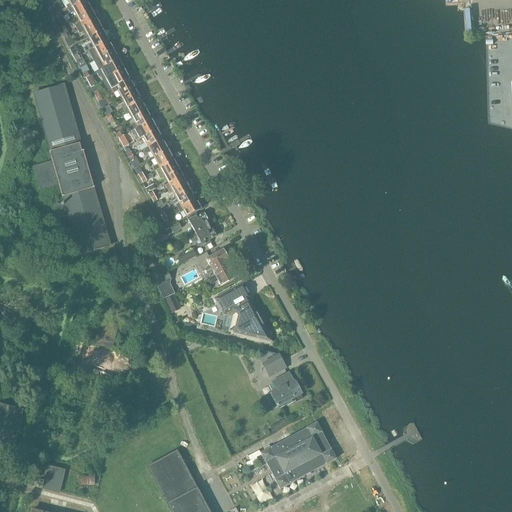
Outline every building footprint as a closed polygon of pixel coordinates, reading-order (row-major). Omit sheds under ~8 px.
[(53,0),(45,5),(47,9),(57,3),(55,0),(53,0)] [(66,7),(69,11),(86,1),(85,0),(66,0),(62,3),(65,8),(66,7)] [(74,12),(78,18),(91,11),(86,1),(69,11),(70,14),(74,12)] [(75,26),(78,31),(97,21),(91,11),(78,18),(80,23),(75,26)] [(53,19),(59,29),(64,26),(59,16),(53,19)] [(85,31),(89,39),(103,32),(97,21),(78,31),(79,34),(85,31)] [(59,29),(64,39),(68,37),(67,36),(69,34),(64,26),(59,29)] [(89,39),(95,49),(108,42),(103,32),(89,39)] [(95,49),(100,59),(114,51),(108,42),(95,49)] [(69,49),(75,60),(81,57),(77,48),(75,46),(70,48),(69,49)] [(100,59),(105,68),(119,61),(114,51),(100,59)] [(75,60),(81,70),(87,66),(81,57),(75,60)] [(124,70),(119,61),(105,68),(96,73),(99,78),(101,77),(104,82),(124,70)] [(124,70),(104,82),(109,91),(129,80),(124,70)] [(129,80),(109,91),(111,95),(118,91),(122,99),(135,91),(129,80)] [(68,215),(80,255),(108,247),(92,189),(94,188),(93,187),(93,188),(81,146),(79,146),(79,144),(81,144),(81,143),(79,144),(62,86),(33,94),(50,152),(49,152),(51,162),(34,167),(40,189),(58,184),(62,197),(63,197),(64,203),(54,206),(58,218),(68,215)] [(122,106),(124,110),(141,101),(135,91),(122,99),(125,105),(122,106)] [(129,113),(133,118),(146,111),(141,101),(124,110),(126,114),(129,113)] [(132,126),(134,130),(152,121),(146,111),(133,118),(136,124),(132,126)] [(140,132),(143,138),(157,130),(152,121),(134,130),(131,132),(133,136),(136,134),(140,132)] [(140,152),(142,151),(142,150),(162,139),(157,130),(143,138),(146,143),(142,145),(138,148),(140,152)] [(150,151),(154,157),(167,150),(162,139),(142,150),(142,151),(144,154),(146,153),(150,151)] [(154,157),(155,159),(168,151),(167,150),(154,157)] [(153,167),(155,172),(174,162),(168,151),(155,159),(158,164),(153,167)] [(161,181),(165,178),(179,171),(174,162),(155,172),(161,181)] [(165,186),(168,190),(184,181),(179,171),(165,178),(169,184),(165,186)] [(173,192),(176,198),(190,190),(184,181),(168,190),(170,194),(173,192)] [(153,185),(145,189),(147,194),(155,190),(153,185)] [(176,205),(178,209),(195,200),(190,190),(176,198),(179,204),(176,205)] [(195,200),(178,209),(174,212),(176,215),(180,213),(183,211),(187,217),(200,210),(195,200)] [(187,219),(195,234),(208,226),(206,221),(203,214),(196,218),(195,215),(187,219)] [(171,228),(170,229),(173,234),(181,229),(178,224),(171,228)] [(208,226),(195,234),(189,237),(193,244),(199,241),(202,247),(210,243),(209,240),(215,237),(211,230),(211,231),(208,226)] [(177,259),(181,265),(196,256),(193,251),(177,259)] [(212,271),(215,276),(223,272),(219,265),(227,261),(222,251),(206,259),(210,267),(205,270),(207,274),(212,271)] [(145,261),(153,278),(159,275),(153,265),(154,264),(151,257),(145,261)] [(223,272),(215,276),(216,277),(209,280),(211,284),(218,280),(221,286),(236,278),(227,261),(219,265),(223,272)] [(167,273),(153,280),(164,300),(175,294),(169,284),(170,279),(167,273)] [(223,317),(224,316),(234,318),(232,330),(229,329),(228,332),(233,333),(232,334),(272,343),(248,300),(250,299),(242,284),(213,300),(223,317)] [(174,297),(164,301),(170,314),(176,312),(173,305),(176,303),(174,297)] [(117,327),(100,322),(96,339),(113,344),(117,327)] [(279,357),(263,365),(270,378),(285,369),(279,357)] [(300,395),(301,395),(295,384),(294,385),(289,375),(272,384),(277,391),(270,395),(274,402),(270,405),(273,410),(277,407),(277,408),(294,399),(296,403),(302,400),(300,395)] [(8,407),(0,404),(0,446),(13,450),(23,411),(21,410),(22,407),(9,403),(8,407)] [(68,423),(70,417),(63,415),(61,421),(62,422),(61,424),(66,425),(67,423),(68,423)] [(284,420),(270,427),(273,432),(286,424),(284,420)] [(270,448),(260,453),(265,463),(266,463),(275,479),(274,479),(280,489),(290,484),(290,483),(326,464),(336,459),(330,449),(321,433),(316,423),(306,428),(270,448)] [(208,511),(176,452),(148,467),(172,511),(208,511)] [(59,491),(64,471),(47,467),(43,483),(37,481),(36,487),(42,488),(42,489),(59,493),(59,491)] [(94,477),(80,476),(79,485),(93,485),(94,477)]
